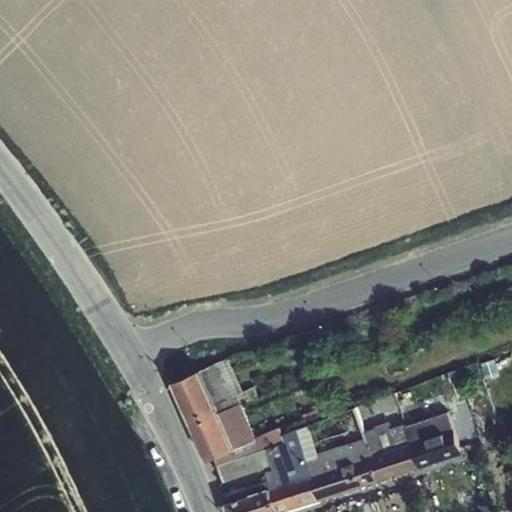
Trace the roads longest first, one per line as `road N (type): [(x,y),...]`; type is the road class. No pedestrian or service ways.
road 1 (residential): [(125,349),(197,321),(282,313),(511,242)]
road 2 (tertiary): [(125,349),(0,172)]
road 3 (tertiary): [(206,511),(125,349)]
